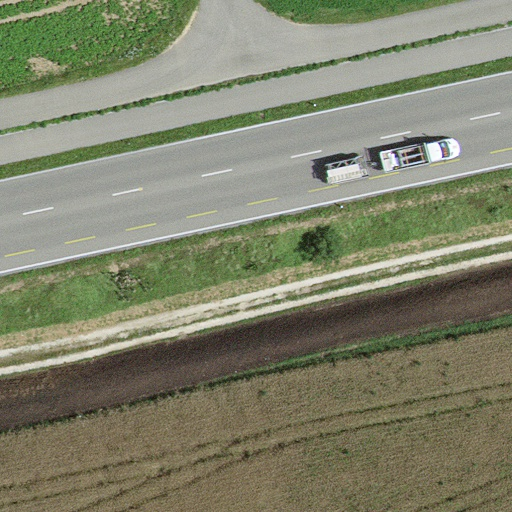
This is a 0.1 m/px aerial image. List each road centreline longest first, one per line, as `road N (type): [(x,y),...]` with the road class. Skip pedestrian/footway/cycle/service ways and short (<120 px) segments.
road 1 (track): [(511,240),(0,350)]
road 2 (primary): [(0,220),(511,112)]
road 3 (track): [(241,61),(511,2)]
road 4 (track): [(0,114),(241,61)]
